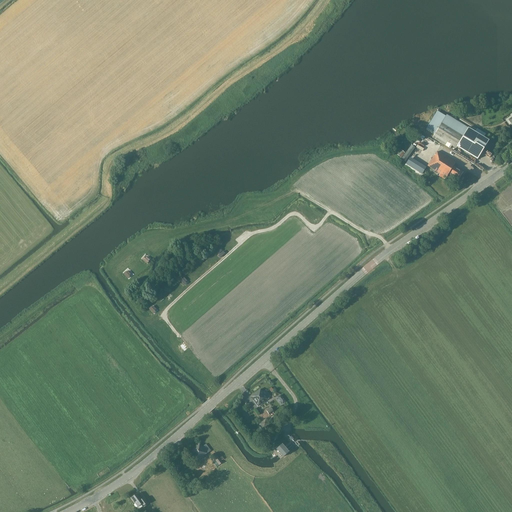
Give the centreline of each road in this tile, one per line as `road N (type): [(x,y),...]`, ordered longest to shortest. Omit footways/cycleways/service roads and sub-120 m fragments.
road 1 (tertiary): [(70,511),(150,459),(380,257),(511,166)]
road 2 (track): [(329,210),(316,226),(289,214),(231,250),(163,312),(180,337)]
road 3 (track): [(390,250),(298,191),(287,193)]
